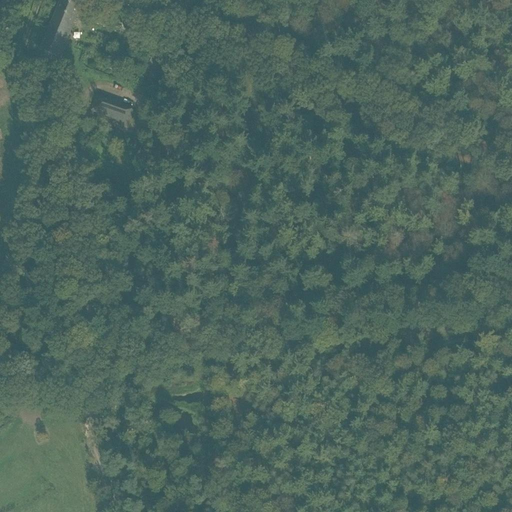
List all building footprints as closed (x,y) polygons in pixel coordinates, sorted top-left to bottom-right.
[(60,0),(51,24),(71,31),(75,20),(83,1),(79,0),(60,0)] [(90,22),(116,32),(121,18),(96,8),(90,22)] [(0,34),(14,40),(19,29),(0,21),(0,34)] [(60,59),(71,31),(51,24),(37,60),(45,63),(48,54),(60,59)] [(128,124),(133,108),(96,96),(91,111),(128,124)]
